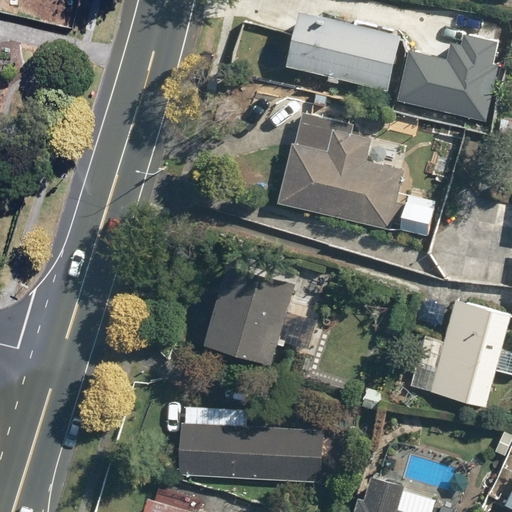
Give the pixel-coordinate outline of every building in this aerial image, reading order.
[(409,7),(375,0),(304,0),(290,64),(391,87),(409,7)] [(416,45),(403,95),(485,117),(502,57),(498,56),(503,35),(468,25),(465,35),(458,33),(451,55),(416,45)] [(296,111),(276,203),(390,228),(392,219),(402,221),(406,202),(398,200),(405,168),(368,160),(375,128),(296,111)] [(511,113),(500,111),(493,136),(511,141),(511,113)] [(299,275),(232,255),(206,343),(270,362),(276,342),(283,344),(288,330),(282,328),(299,275)] [(455,298),(444,340),(422,334),(414,364),(436,370),(431,389),(488,404),(511,313),(455,298)] [(403,339),(413,320),(390,309),(381,329),(403,339)] [(302,358),(284,353),(276,379),(294,384),(302,358)] [(324,428),(182,423),(181,475),(322,480),(324,428)] [(405,483),(369,472),(356,511),(456,511),(457,508),(435,501),(432,511),(417,511),(414,511),(418,497),(402,492),(405,483)] [(158,485),(154,499),(146,497),(141,511),(197,511),(177,506),(181,492),(158,485)]
